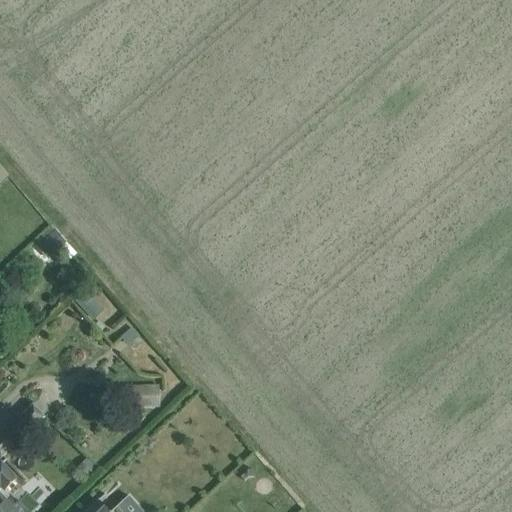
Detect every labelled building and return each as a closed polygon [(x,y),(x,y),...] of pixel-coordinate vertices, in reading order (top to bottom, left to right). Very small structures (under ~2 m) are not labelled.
[(158,381),(127,380),(127,386),(125,386),(124,407),(157,408),(158,381)] [(4,409),(0,412),(0,437),(15,422),(4,409)] [(0,489),(1,489),(4,492),(17,480),(1,464),(0,465),(0,489)] [(0,511),(16,511),(0,495),(0,511)] [(140,511),(126,496),(113,507),(117,511),(140,511)] [(109,511),(99,502),(87,511),(109,511)]
